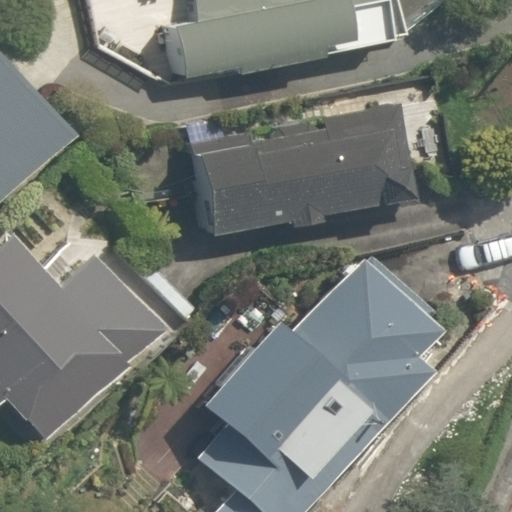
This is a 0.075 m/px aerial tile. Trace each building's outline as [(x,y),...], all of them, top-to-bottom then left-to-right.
[(180,0),(186,24),(161,30),(175,90),(401,37),(391,0),(180,0)] [(0,191),(59,139),(0,72),(0,191)] [(247,146),(243,126),(163,141),(185,255),(410,211),(400,156),(376,161),(368,123),(247,146)] [(3,235),(0,237),(0,426),(27,455),(124,362),(164,324),(77,233),(37,271),(3,235)] [(214,486),(190,511),(300,511),(453,340),(352,251),(277,335),(257,317),(175,409),(210,440),(189,464),(214,486)] [(511,511),(511,415),(480,413),(472,511),(511,511)]
